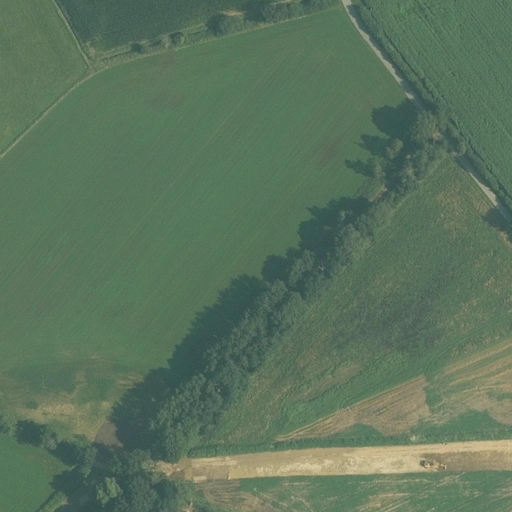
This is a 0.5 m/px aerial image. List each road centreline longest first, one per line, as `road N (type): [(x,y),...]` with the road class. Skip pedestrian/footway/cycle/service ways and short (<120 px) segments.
road 1 (track): [(437,128),(107,511)]
road 2 (unclassified): [(511,222),(344,0)]
